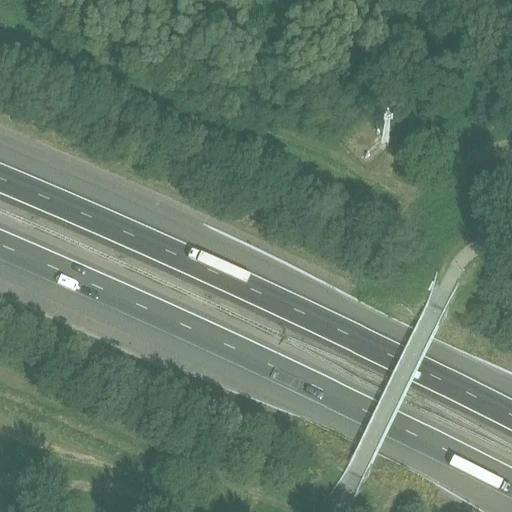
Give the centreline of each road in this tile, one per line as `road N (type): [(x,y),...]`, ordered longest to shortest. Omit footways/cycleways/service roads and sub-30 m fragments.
road 1 (motorway): [(0,249),(511,486)]
road 2 (motorway): [(511,417),(0,181)]
road 3 (track): [(0,25),(397,197)]
